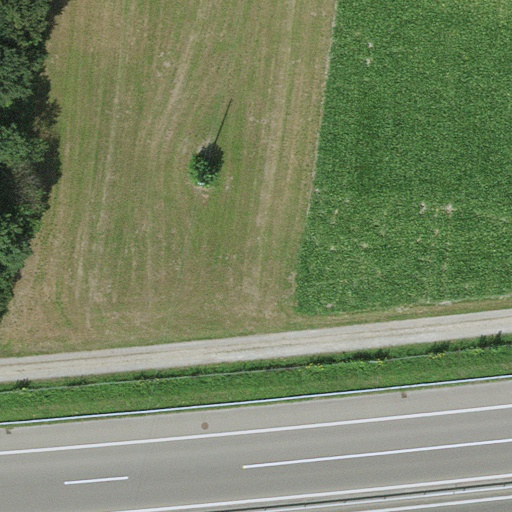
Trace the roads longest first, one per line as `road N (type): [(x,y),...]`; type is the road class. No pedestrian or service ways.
road 1 (track): [(511,325),(0,375)]
road 2 (motorway): [(511,441),(0,490)]
